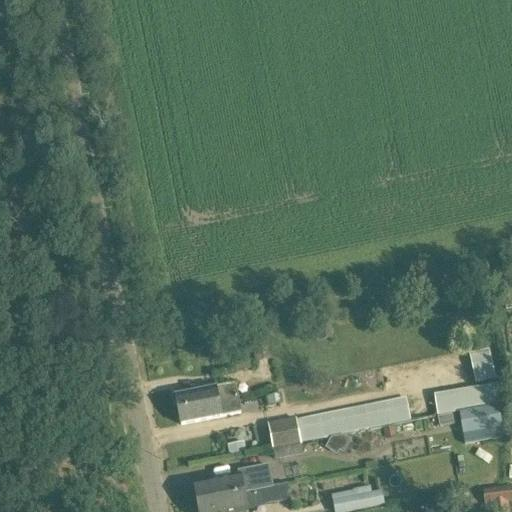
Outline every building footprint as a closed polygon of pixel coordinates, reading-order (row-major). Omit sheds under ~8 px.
[(330,327),(319,329),(321,340),(332,338),(330,327)] [(225,347),(227,355),(231,374),(250,369),(245,342),(225,347)] [(467,352),(474,378),(494,374),(489,347),(467,352)] [(178,411),(239,399),(235,383),(175,395),(178,411)] [(239,399),(178,411),(181,425),(242,413),(239,399)] [(296,421),(301,443),(411,421),(406,399),(296,421)] [(503,440),(497,408),(458,415),(464,447),(503,440)] [(452,416),(438,418),(439,428),(454,425),(452,416)] [(301,445),(301,443),(296,421),(295,417),(267,423),(272,450),(301,445)] [(393,427),(384,428),(386,439),(395,438),(393,427)] [(243,442),(228,445),(231,456),(245,452),(243,442)] [(244,494),(272,487),(268,466),(238,471),(239,475),(192,484),(196,503),(244,494)] [(248,511),(247,507),(286,500),(288,491),(304,488),(302,481),(280,486),(272,487),(244,494),(196,503),(197,511),(248,511)] [(381,495),(332,504),(333,511),(363,511),(384,508),(381,495)] [(484,511),(507,511),(504,498),(482,502),(484,511)]
